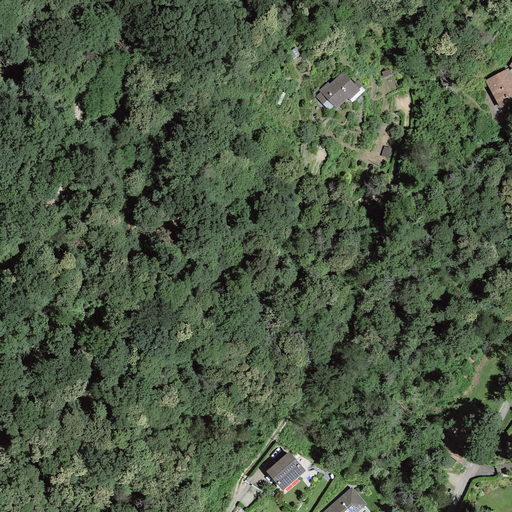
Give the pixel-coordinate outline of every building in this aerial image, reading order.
[(511,76),(509,71),(508,68),(485,81),(500,108),(511,101),(511,76)] [(328,82),(319,91),(320,92),(315,97),(328,111),(333,106),(336,109),(347,99),(349,101),(360,90),(359,89),(362,86),(357,81),(354,84),(343,71),(329,84),(328,82)] [(467,454),(450,442),(443,452),(459,464),(467,454)] [(289,452),(265,472),(282,490),(305,471),(289,452)] [(351,487),(322,511),(357,511),(366,504),(351,487)]
